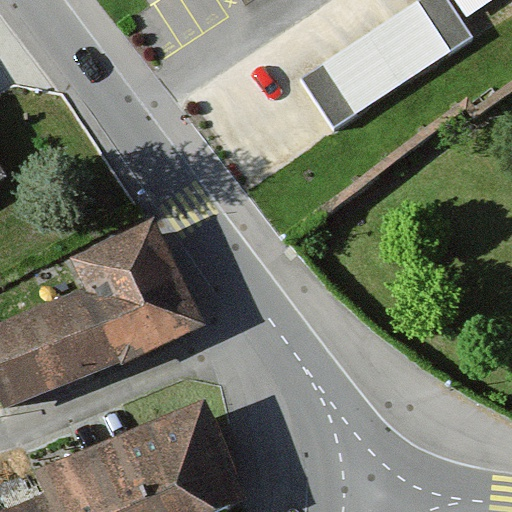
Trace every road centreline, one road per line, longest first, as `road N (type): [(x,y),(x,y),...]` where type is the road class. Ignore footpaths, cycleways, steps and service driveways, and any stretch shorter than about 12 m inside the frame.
road 1 (residential): [(274,328),(125,113),(35,0)]
road 2 (residential): [(274,328),(0,432)]
road 3 (residential): [(372,492),(331,408),(274,328)]
road 4 (residential): [(372,492),(511,506)]
